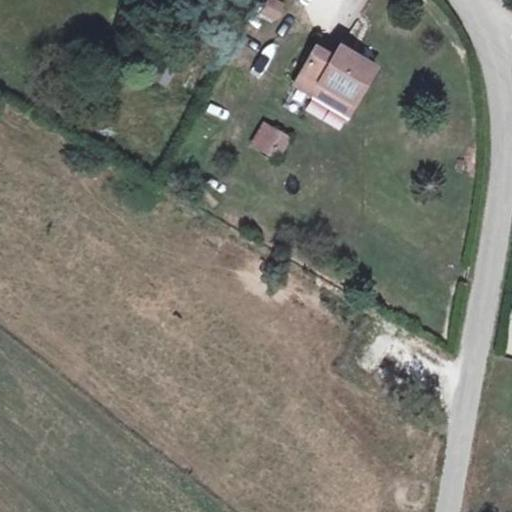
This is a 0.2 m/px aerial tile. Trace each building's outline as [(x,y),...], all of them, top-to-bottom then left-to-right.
[(275,0),(267,0),(260,13),(275,21),(284,4),(275,0)] [(342,43),(355,14),(341,8),(328,38),(342,43)] [(324,40),(317,51),(335,61),(342,50),(324,40)] [(317,51),(296,86),(313,97),(312,98),(346,118),(376,71),(342,50),(335,61),(317,51)] [(264,126),(254,145),(279,159),(289,140),(264,126)] [(375,211),(388,201),(375,184),(362,195),(375,211)]
